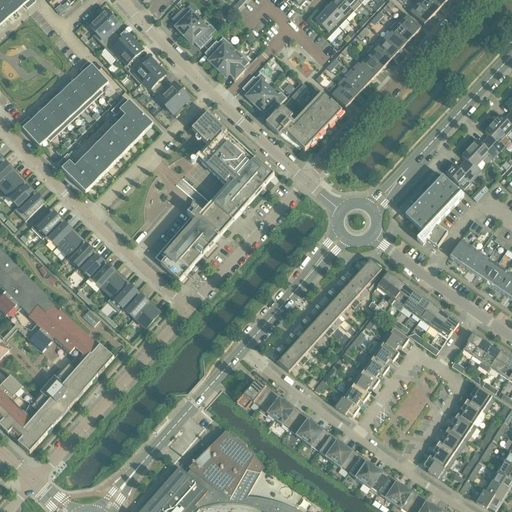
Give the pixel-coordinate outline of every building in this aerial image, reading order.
[(14,11),(4,0),(0,0),(0,9),(7,18),(14,11)] [(22,4),(18,0),(4,0),(14,11),(22,5),(22,4)] [(18,0),(22,4),(22,5),(27,11),(36,3),(33,0),(18,0)] [(303,0),(282,0),(286,4),(289,0),(291,0),(294,2),(293,3),(299,9),(306,2),(304,0),(303,0)] [(354,13),(339,0),(336,0),(331,6),(346,21),(354,13)] [(339,0),(354,13),(361,5),(355,0),(339,0)] [(418,0),(415,3),(432,19),(439,11),(427,0),(418,0)] [(443,0),(427,0),(439,11),(446,3),(443,0)] [(243,5),(240,2),(232,10),(236,13),(243,5)] [(432,19),(415,3),(407,11),(424,27),(432,19)] [(179,34),(183,38),(199,23),(193,17),(196,12),(191,6),(184,13),(182,11),(173,20),(179,26),(176,29),(180,33),(179,34)] [(346,21),(331,6),(323,14),(339,29),(346,21)] [(62,8),(61,7),(55,11),(60,17),(65,12),(62,8)] [(93,38),(112,20),(104,12),(97,19),(95,16),(90,21),(86,24),(96,35),(93,38)] [(339,29),(323,14),(321,17),(319,15),(313,21),(319,28),(320,27),(328,34),(323,39),(326,42),(339,29)] [(404,15),(396,23),(412,39),(420,31),(404,15)] [(119,37),(114,33),(119,28),(112,20),(93,38),(105,50),(119,37)] [(199,23),(183,38),(187,42),(188,42),(192,46),(195,43),(202,49),(211,40),(209,39),(216,32),(210,26),(205,29),(199,23)] [(388,32),(391,34),(392,34),(405,47),(412,39),(396,23),(388,32)] [(391,34),(384,42),(398,55),(405,47),(392,34),(391,34)] [(116,62),(135,45),(128,37),(123,42),(119,37),(105,50),(116,62)] [(213,68),(217,72),(232,56),(226,50),(229,45),(223,39),(216,46),(215,44),(206,54),(212,60),(209,63),(213,67),(213,68)] [(374,47),(377,50),(390,63),(398,55),(384,42),(381,39),(374,47)] [(116,62),(117,63),(120,60),(126,66),(123,69),(128,75),(142,62),(138,57),(143,53),(135,45),(116,62)] [(377,50),(369,58),(383,70),(390,63),(377,50)] [(232,56),(217,72),(221,76),(222,75),(226,79),(229,76),(236,82),(244,73),(243,71),(249,64),(243,59),(238,61),(232,56)] [(369,58),(362,66),(375,78),(383,70),(369,58)] [(140,87),(158,69),(151,61),(146,66),(142,62),(128,75),(140,87)] [(86,77),(103,95),(103,94),(101,92),(109,84),(97,71),(96,72),(88,63),(80,71),(85,77),(86,77)] [(362,66),(355,73),(368,86),(375,78),(362,66)] [(154,96),(163,88),(159,83),(166,77),(158,69),(140,87),(143,84),(154,96)] [(355,73),(347,81),(360,94),(368,86),(355,73)] [(250,103),(254,107),(270,91),(264,86),(266,80),(260,75),(254,82),(252,80),(243,89),(250,95),(247,98),(251,103),(250,103)] [(86,77),(85,77),(78,83),(95,102),(103,95),(86,77)] [(347,81),(340,89),(353,102),(360,94),(347,81)] [(71,90),(88,109),(95,102),(78,83),(71,90)] [(166,109),(181,94),(174,86),(168,92),(163,88),(154,96),(166,109)] [(304,86),(291,99),(296,103),(308,90),(304,86)] [(340,89),(337,86),(329,94),(345,110),(353,102),(340,89)] [(292,88),(286,94),(289,97),(295,91),(292,88)] [(63,97),(80,116),(88,109),(71,90),(63,97)] [(270,91),(254,107),(259,111),(264,115),(267,111),(271,116),(286,100),(281,94),(276,97),(270,91)] [(166,109),(176,119),(180,116),(179,116),(184,111),(182,108),(189,101),(181,94),(166,109)] [(56,104),(73,123),(80,116),(63,97),(56,104)] [(143,97),(138,102),(143,106),(149,100),(146,97),(143,97)] [(276,135),(297,150),(299,148),(305,153),(342,114),(324,97),(296,127),(290,121),(293,118),(282,108),(266,126),(276,136),(276,135)] [(120,114),(124,118),(128,122),(123,126),(124,127),(118,132),(117,132),(109,140),(109,141),(103,147),(103,146),(94,154),(95,155),(89,161),(88,160),(80,169),(77,172),(69,164),(72,161),(67,156),(57,166),(75,184),(75,185),(85,195),(153,127),(142,116),(125,99),(111,113),(116,118),(120,114)] [(48,111),(65,130),(73,123),(56,104),(48,111)] [(41,118),(58,136),(65,130),(48,111),(41,118)] [(201,208),(197,212),(194,209),(187,216),(198,225),(183,242),(181,240),(167,255),(170,257),(161,267),(179,284),(274,177),(258,162),(240,146),(228,135),(227,133),(208,115),(192,131),(207,146),(209,143),(213,147),(198,162),(229,190),(219,201),(217,199),(213,203),(216,205),(211,211),(208,214),(201,208)] [(500,117),(492,126),(505,138),(511,132),(511,133),(511,121),(508,117),(504,121),(500,117)] [(33,125),(50,143),(58,136),(41,118),(34,125),(33,125)] [(27,135),(39,148),(47,141),(50,144),(50,143),(33,125),(34,125),(28,119),(19,127),(27,135)] [(488,138),(485,142),(499,155),(505,148),(500,144),(505,138),(492,126),(485,134),(488,138)] [(477,142),(469,150),(482,162),(488,157),(493,161),(499,155),(485,142),(481,146),(477,142)] [(465,162),(462,166),(476,179),(482,173),(477,168),(482,162),(469,150),(461,158),(465,162)] [(4,160),(0,163),(0,184),(14,171),(4,160)] [(454,166),(446,175),(459,187),(464,192),(469,186),(476,179),(462,166),(458,170),(454,166)] [(14,171),(0,184),(0,189),(7,198),(25,182),(14,171)] [(417,242),(423,247),(426,243),(437,250),(447,236),(436,228),(433,225),(460,196),(461,196),(442,179),(405,218),(423,235),(417,242)] [(25,182),(7,198),(17,208),(14,212),(14,213),(35,192),(25,182)] [(30,219),(46,204),(35,192),(14,213),(25,224),(30,219)] [(51,209),(37,223),(31,230),(42,241),(63,220),(51,209)] [(63,220),(42,241),(46,237),(57,248),(73,231),(63,220)] [(17,231),(8,222),(5,225),(14,234),(17,231)] [(67,258),(84,241),(73,231),(57,248),(67,258)] [(78,269),(95,252),(84,241),(67,258),(78,269)] [(449,259),(459,265),(471,248),(461,241),(449,259)] [(459,265),(467,271),(480,254),(471,248),(459,265)] [(89,344),(92,341),(87,337),(60,313),(60,312),(1,254),(0,252),(0,289),(5,294),(6,295),(0,300),(0,312),(6,319),(6,318),(18,306),(21,310),(30,318),(29,320),(37,327),(41,331),(30,343),(42,354),(42,355),(54,342),(70,356),(75,350),(80,354),(85,348),(88,343),(89,344)] [(45,260),(37,252),(34,255),(42,262),(45,260)] [(78,269),(89,279),(106,262),(95,252),(78,269)] [(467,271),(476,278),(488,260),(480,254),(467,271)] [(476,278),(485,284),(497,266),(488,260),(476,278)] [(100,290),(117,272),(106,262),(89,279),(100,290)] [(279,367),(289,375),(299,364),(303,367),(308,361),(304,357),(325,335),(328,339),(334,332),(330,329),(350,307),(354,310),(360,304),(356,300),(381,272),(371,263),(356,279),(352,276),(275,362),(279,367)] [(485,284),(494,290),(506,272),(497,266),(485,284)] [(43,268),(39,271),(40,271),(44,277),(46,276),(49,279),(48,281),(54,285),(57,281),(43,268)] [(117,272),(100,290),(111,300),(128,282),(117,272)] [(494,290),(503,296),(511,282),(511,275),(506,272),(494,290)] [(376,290),(385,296),(397,280),(392,276),(391,277),(387,275),(376,290)] [(382,300),(391,307),(405,288),(402,286),(403,284),(397,280),(385,296),(382,300)] [(123,310),(139,293),(128,282),(111,300),(123,310)] [(511,282),(503,296),(511,301),(511,282)] [(400,313),(403,309),(415,293),(409,289),(408,290),(405,288),(391,307),(400,313)] [(89,302),(79,293),(77,296),(86,305),(89,302)] [(134,320),(150,303),(139,293),(123,310),(134,320)] [(403,309),(411,316),(422,301),(419,299),(420,297),(415,293),(403,309)] [(411,316),(420,322),(432,306),(426,302),(425,303),(422,301),(411,316)] [(145,331),(161,313),(150,303),(134,320),(145,331)] [(377,307),(371,303),(367,307),(373,312),(377,307)] [(420,322),(429,328),(440,313),(437,311),(438,310),(432,306),(420,322)] [(376,314),(382,318),(386,314),(380,309),(376,314)] [(429,328),(438,335),(450,318),(444,314),(443,316),(440,313),(429,328)] [(386,314),(382,318),(388,323),(392,318),(386,314)] [(378,321),(374,318),(367,327),(371,330),(378,321)] [(450,318),(438,335),(447,341),(458,326),(454,324),(455,322),(450,318)] [(394,327),(400,331),(403,327),(397,322),(394,327)] [(403,327),(400,331),(406,336),(409,331),(403,327)] [(390,328),(380,343),(395,353),(398,348),(402,351),(409,342),(390,328)] [(361,335),(353,344),(357,347),(364,338),(361,335)] [(411,339),(418,344),(421,340),(414,335),(411,339)] [(463,352),(472,358),(483,341),(477,337),(476,339),(473,337),(463,352)] [(418,344),(427,351),(430,346),(421,340),(418,344)] [(72,363),(57,381),(54,378),(40,395),(42,397),(36,404),(25,416),(13,403),(11,401),(22,390),(23,389),(11,378),(8,380),(0,388),(0,361),(9,353),(5,349),(0,343),(0,428),(7,435),(8,435),(9,436),(18,444),(18,445),(30,455),(68,412),(69,410),(74,405),(76,403),(114,360),(92,341),(89,344),(88,343),(85,348),(80,354),(74,360),(72,363)] [(472,358),(481,364),(491,349),(488,347),(489,345),(483,341),(472,358)] [(380,343),(370,356),(385,367),(385,366),(388,362),(392,365),(399,355),(395,353),(380,343)] [(357,347),(353,344),(347,353),(350,355),(357,347)] [(430,346),(427,351),(436,357),(439,353),(430,346)] [(481,364),(490,370),(501,353),(495,350),(494,351),(491,349),(481,364)] [(490,370),(499,376),(509,361),(506,359),(507,357),(501,353),(490,370)] [(370,356),(361,370),(375,380),(379,375),(383,378),(389,369),(385,366),(385,367),(370,356)] [(499,376),(508,382),(511,376),(511,362),(509,361),(499,376)] [(338,363),(332,370),(336,373),(342,365),(338,363)] [(452,368),(461,374),(464,370),(455,363),(452,368)] [(336,373),(332,370),(326,377),(330,380),(336,373)] [(361,370),(351,383),(365,394),(366,394),(369,389),(373,392),(379,383),(375,380),(361,370)] [(461,374),(470,380),(473,376),(464,370),(461,374)] [(473,376),(470,380),(477,385),(481,381),(473,376)] [(306,387),(307,388),(311,391),(318,383),(312,379),(306,387)] [(351,383),(341,397),(356,408),(356,407),(359,403),(363,406),(370,396),(366,394),(365,394),(351,383)] [(316,390),(320,393),(324,387),(321,384),(316,390)] [(482,388),(488,392),(491,388),(485,384),(482,388)] [(252,404),(261,410),(274,393),(265,385),(259,392),(252,387),(236,404),(246,411),(252,404)] [(474,400),(471,405),(482,413),(485,416),(495,401),(476,388),(470,398),(474,400)] [(491,388),(488,392),(495,397),(498,392),(491,388)] [(268,417),(274,422),(286,407),(279,402),(282,399),(274,393),(261,410),(258,413),(266,419),(268,417)] [(501,400),(507,404),(510,400),(504,396),(501,400)] [(356,408),(341,397),(333,408),(336,410),(348,419),(349,416),(353,419),(360,410),(356,407),(356,408)] [(465,414),(461,419),(473,427),(482,413),(471,405),(467,402),(461,412),(465,414)] [(283,427),(290,432),(303,415),(295,409),(292,412),(286,407),(274,422),(282,428),(283,427)] [(508,411),(504,409),(499,417),(503,419),(508,411)] [(296,438),(303,444),(315,429),(308,424),(311,421),(303,415),(290,432),(297,437),(296,438)] [(455,428),(452,433),(467,443),(476,429),(473,427),(461,419),(457,416),(451,426),(455,428)] [(502,426),(498,433),(502,436),(506,429),(502,426)] [(492,428),(487,436),(491,439),(496,431),(492,428)] [(312,448),(319,454),(332,436),(324,430),(321,434),(315,429),(303,444),(311,449),(312,448)] [(446,442),(443,447),(458,457),(467,443),(452,433),(448,430),(442,440),(446,442)] [(502,436),(498,433),(494,440),(498,442),(502,436)] [(190,471),(186,475),(216,502),(219,502),(220,506),(226,505),(233,505),(239,506),(246,507),(252,509),(254,501),(250,501),(246,500),(264,469),(254,459),(255,457),(246,450),(247,448),(236,440),(235,441),(225,434),(189,470),(190,471)] [(325,460),(333,465),(344,450),(337,445),(340,442),(332,436),(319,454),(326,459),(325,460)] [(491,439),(487,436),(480,447),(484,450),(491,439)] [(437,456),(434,461),(433,461),(447,470),(447,471),(448,472),(458,457),(443,447),(439,444),(433,454),(437,456)] [(489,447),(485,453),(489,456),(493,449),(489,447)] [(341,470),(349,475),(361,457),(353,451),(350,455),(344,450),(333,465),(340,471),(341,470)] [(475,455),(469,465),(473,467),(479,458),(475,455)] [(355,481),(363,486),(373,471),(367,466),(369,463),(361,457),(349,475),(356,480),(355,481)] [(433,461),(434,461),(429,458),(423,467),(427,470),(426,472),(439,482),(447,471),(447,470),(433,461)] [(473,467),(469,465),(463,474),(467,477),(473,467)] [(511,469),(505,465),(499,474),(499,475),(511,482),(511,469)] [(477,466),(473,473),(477,475),(481,469),(477,466)] [(199,511),(198,511),(200,510),(202,510),(204,509),(206,508),(209,507),(211,507),(214,507),(216,506),(220,506),(219,502),(216,502),(186,475),(179,469),(141,511),(199,511)] [(369,493),(376,498),(391,477),(382,472),(380,475),(373,471),(363,486),(370,491),(369,493)] [(495,472),(489,483),(506,493),(509,489),(510,490),(511,487),(511,482),(499,475),(499,474),(495,472)] [(461,486),(464,481),(455,476),(453,480),(461,486)] [(385,501),(393,507),(403,491),(397,486),(399,483),(391,477),(376,498),(377,498),(379,496),(386,500),(385,501)] [(489,483),(483,493),(500,504),(500,503),(503,499),(504,500),(508,494),(506,493),(489,483)] [(401,511),(403,511),(411,511),(421,497),(412,492),(410,495),(403,491),(393,507),(401,511)] [(483,493),(482,492),(475,504),(487,511),(489,511),(490,510),(493,511),(497,511),(502,504),(500,503),(500,504),(483,493)] [(432,511),(433,511),(427,506),(429,503),(421,497),(411,511),(432,511)] [(254,501),(252,509),(253,509),(255,509),(257,510),(258,511),(260,511),(295,511),(287,509),(276,505),(265,503),(254,501)]
